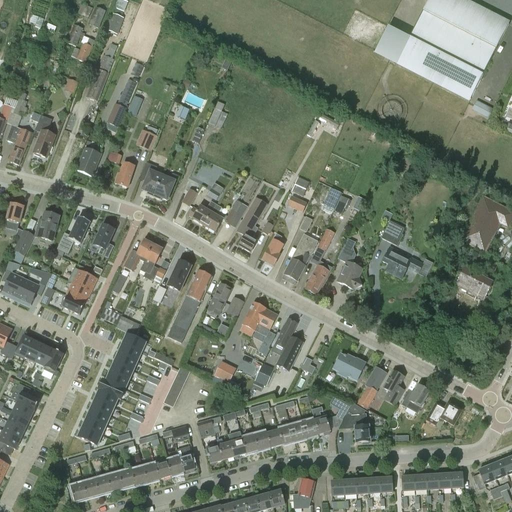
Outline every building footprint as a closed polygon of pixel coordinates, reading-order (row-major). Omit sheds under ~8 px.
[(458,0),(428,0),(409,38),(388,28),(375,52),(391,60),(470,101),(508,26),(458,0)] [(92,9),(82,5),(77,15),(88,19),(92,9)] [(127,12),(115,7),(112,15),(108,24),(104,34),(116,39),(120,28),(123,20),(127,12)] [(105,12),(95,8),(89,26),(98,30),(105,12)] [(94,42),(91,41),(80,36),(83,29),(74,26),(66,45),(76,48),(79,39),(82,40),(80,44),(82,45),(79,51),(75,49),(71,58),(85,64),(93,48),(92,48),(94,42)] [(113,60),(102,56),(97,71),(97,70),(86,99),(97,103),(108,75),(108,74),(113,60)] [(57,69),(52,68),(49,81),(53,82),(57,69)] [(62,76),(56,74),(54,79),(60,82),(62,76)] [(129,79),(120,103),(129,106),(138,83),(129,79)] [(66,91),(76,93),(78,81),(67,80),(66,91)] [(190,84),(184,80),(181,86),(188,90),(190,84)] [(17,103),(16,102),(12,115),(11,115),(7,126),(11,128),(6,142),(15,145),(8,162),(18,166),(26,145),(30,146),(34,136),(17,129),(27,103),(24,102),(27,96),(21,94),(19,100),(18,100),(17,103)] [(129,113),(137,116),(144,99),(136,96),(129,113)] [(10,114),(11,115),(12,115),(16,102),(6,99),(0,116),(0,121),(6,123),(10,114)] [(476,102),(473,110),(489,118),(493,111),(476,102)] [(224,106),(217,103),(208,125),(215,128),(215,127),(221,129),(227,115),(221,112),(224,106)] [(117,129),(125,109),(114,104),(106,124),(117,129)] [(186,118),(190,110),(186,108),(182,117),(186,118)] [(319,115),(317,119),(329,124),(328,127),(336,131),(340,123),(334,120),(333,122),(319,115)] [(53,121),(42,117),(36,132),(42,134),(34,155),(47,160),(56,137),(48,134),(53,121)] [(308,134),(312,136),(318,122),(314,121),(308,134)] [(197,145),(203,131),(197,129),(191,143),(197,145)] [(157,138),(142,131),(135,146),(151,153),(157,138)] [(101,156),(86,150),(77,172),(92,178),(101,156)] [(110,153),(109,162),(120,164),(122,154),(110,153)] [(134,168),(123,164),(116,185),(127,189),(132,173),(134,168)] [(146,196),(153,198),(162,177),(155,174),(157,168),(146,164),(141,178),(146,180),(142,191),(147,193),(146,196)] [(170,180),(162,177),(153,198),(161,202),(162,199),(167,202),(177,177),(172,175),(170,180)] [(308,186),(296,181),(292,191),(303,196),(308,186)] [(197,195),(190,191),(182,203),(189,207),(197,195)] [(340,196),(330,191),(323,206),(333,210),(340,196)] [(307,204),(291,197),(287,207),(302,214),(307,204)] [(342,216),(349,201),(343,198),(336,213),(342,216)] [(254,228),(254,227),(255,228),(267,206),(256,199),(237,233),(244,237),(245,237),(251,227),(254,228)] [(511,219),(511,214),(483,199),(460,241),(483,253),(498,225),(507,229),(511,219)] [(216,206),(214,208),(215,208),(203,227),(215,234),(222,222),(235,230),(248,208),(236,202),(227,218),(219,213),(221,209),(216,206)] [(24,208),(12,205),(7,221),(5,231),(17,234),(24,208)] [(192,220),(203,227),(215,208),(214,208),(210,206),(207,211),(200,207),(198,211),(193,209),(189,217),(193,219),(192,220)] [(388,224),(392,216),(386,213),(382,221),(388,224)] [(59,217),(45,214),(42,225),(39,224),(36,238),(52,242),(59,217)] [(312,221),(305,218),(299,230),(306,234),(312,221)] [(56,253),(67,258),(72,245),(79,248),(89,226),(77,221),(68,239),(63,237),(56,253)] [(273,227),(268,224),(262,233),(268,236),(273,227)] [(402,232),(388,225),(386,228),(380,239),(397,248),(402,236),(401,235),(402,232)] [(113,247),(108,245),(114,232),(101,226),(91,247),(99,250),(97,255),(108,259),(113,247)] [(250,240),(257,229),(255,228),(254,227),(254,228),(251,227),(245,237),(244,237),(238,247),(250,254),(257,244),(250,240)] [(318,249),(325,253),(334,234),(327,231),(318,249)] [(34,237),(25,232),(15,252),(24,256),(34,237)] [(280,238),(276,236),(268,250),(262,261),(273,267),(279,256),(272,252),(280,238)] [(317,244),(303,237),(283,276),(296,283),(309,257),(310,257),(317,244)] [(357,244),(349,240),(339,260),(347,264),(339,280),(340,284),(351,290),(362,286),(362,288),(363,288),(360,278),(364,270),(355,266),(354,262),(357,257),(352,254),(357,244)] [(139,261),(144,264),(146,260),(153,247),(144,242),(137,255),(132,252),(124,268),(133,273),(139,261)] [(511,259),(511,251),(498,245),(495,252),(511,259)] [(146,260),(144,264),(140,272),(145,275),(143,278),(153,283),(155,278),(159,271),(154,267),(162,251),(153,247),(146,260)] [(309,263),(317,267),(304,290),(316,296),(331,269),(319,262),(325,253),(318,249),(317,249),(309,263)] [(422,267),(413,262),(390,251),(384,263),(391,267),(391,270),(392,270),(392,276),(403,281),(408,271),(418,276),(418,275),(426,279),(433,264),(425,261),(422,267)] [(178,262),(168,285),(181,291),(191,268),(178,262)] [(9,283),(1,299),(15,305),(25,283),(11,277),(13,273),(8,270),(3,280),(9,283)] [(165,273),(160,270),(159,271),(155,278),(161,281),(165,273)] [(492,283),(464,270),(456,287),(483,300),(492,283)] [(94,293),(100,280),(82,272),(76,285),(94,293)] [(182,345),(188,333),(199,309),(198,309),(212,278),(199,272),(168,339),(182,345)] [(39,285),(45,288),(50,276),(39,273),(36,279),(41,281),(39,285)] [(121,294),(129,278),(122,275),(114,291),(121,294)] [(25,283),(15,305),(28,311),(35,295),(41,298),(45,289),(40,286),(38,290),(25,283)] [(76,285),(70,297),(88,306),(94,293),(76,285)] [(161,285),(156,295),(161,298),(167,287),(161,285)] [(230,291),(220,286),(207,312),(206,315),(215,319),(216,317),(219,318),(221,314),(219,313),(222,307),(230,291)] [(83,316),(88,306),(70,297),(68,296),(63,307),(83,316)] [(236,319),(243,304),(234,299),(227,314),(236,319)] [(244,325),(255,331),(256,331),(266,310),(254,304),(244,325)] [(100,319),(116,326),(120,317),(104,309),(100,319)] [(256,331),(255,331),(255,332),(267,338),(260,353),(266,356),(270,347),(276,336),(269,332),(277,316),(266,310),(256,331)] [(272,362),(277,364),(287,369),(300,344),(290,339),(296,325),(287,321),(279,338),(275,346),(279,348),(272,362)] [(0,351),(2,352),(0,355),(6,358),(12,346),(6,343),(12,333),(0,326),(0,351)] [(94,330),(77,371),(83,373),(100,333),(94,330)] [(126,336),(122,345),(142,354),(146,344),(126,336)] [(12,346),(6,358),(12,361),(14,357),(24,362),(25,360),(25,359),(33,343),(23,338),(17,349),(12,346)] [(33,343),(25,359),(25,360),(34,364),(42,348),(33,343)] [(122,345),(118,355),(138,363),(142,354),(122,345)] [(42,348),(34,364),(44,369),(52,352),(42,348)] [(44,369),(43,371),(54,376),(63,357),(52,352),(44,369)] [(118,355),(114,364),(133,373),(138,363),(118,355)] [(355,363),(341,356),(333,370),(357,382),(366,364),(357,360),(355,363)] [(312,362),(305,358),(300,369),(312,375),(315,369),(310,366),(312,362)] [(114,364),(109,373),(129,382),(133,373),(114,364)] [(215,376),(229,383),(235,371),(221,364),(215,376)] [(266,388),(274,371),(262,366),(255,383),(266,388)] [(190,373),(180,369),(177,374),(187,379),(189,374),(190,373)] [(359,394),(354,402),(367,410),(377,393),(375,392),(385,374),(376,369),(365,386),(368,387),(363,396),(359,394)] [(404,379),(393,372),(382,391),(388,394),(384,401),(395,407),(403,392),(398,389),(404,379)] [(109,373),(105,383),(125,391),(129,382),(109,373)] [(187,379),(177,374),(175,379),(185,384),(187,379)] [(175,379),(173,384),(182,389),(185,384),(175,379)] [(103,382),(99,391),(119,400),(121,401),(125,391),(105,383),(103,382)] [(180,394),(182,389),(173,384),(170,389),(180,394)] [(14,403),(17,404),(16,404),(34,413),(39,402),(28,396),(30,391),(18,385),(16,391),(19,393),(14,403)] [(430,393),(418,386),(413,396),(407,393),(401,405),(418,414),(430,393)] [(170,389),(168,394),(177,399),(180,394),(170,389)] [(99,391),(95,400),(115,409),(119,400),(99,391)] [(175,404),(177,399),(168,394),(165,399),(175,404)] [(308,397),(309,397),(308,394),(298,397),(299,401),(298,401),(300,406),(309,403),(308,397)] [(329,405),(339,411),(335,418),(341,422),(350,408),(348,405),(333,398),(329,405)] [(165,399),(163,404),(173,409),(175,404),(165,399)] [(95,400),(91,410),(110,418),(115,409),(95,400)] [(448,403),(445,409),(436,404),(426,421),(435,427),(439,419),(454,427),(463,411),(448,403)] [(30,422),(34,413),(16,404),(12,413),(30,422)] [(314,421),(318,435),(331,432),(327,417),(321,419),(319,413),(322,412),(322,409),(312,412),(314,421)] [(91,410),(87,419),(106,428),(110,418),(91,410)] [(30,422),(12,413),(8,423),(25,431),(30,422)] [(367,419),(366,416),(346,417),(347,429),(356,428),(357,444),(370,443),(369,427),(363,428),(362,420),(367,419)] [(87,419),(82,428),(102,437),(106,428),(87,419)] [(196,424),(198,432),(213,428),(212,425),(213,425),(211,420),(196,424)] [(314,421),(302,424),(307,438),(318,435),(314,421)] [(25,431),(8,423),(3,432),(1,431),(1,432),(20,441),(25,431)] [(307,438),(302,424),(290,427),(295,442),(307,438)] [(290,427),(279,431),(283,445),(295,442),(290,427)] [(82,428),(78,438),(98,447),(102,437),(82,428)] [(173,439),(187,435),(187,432),(185,428),(172,431),(174,436),(172,437),(173,439)] [(283,445),(279,431),(267,434),(267,433),(266,433),(271,449),(283,445)] [(0,450),(1,451),(4,446),(15,451),(20,441),(1,432),(0,433),(0,450)] [(235,458),(247,455),(243,440),(242,440),(240,433),(228,436),(230,444),(231,444),(235,458)] [(266,433),(254,437),(259,451),(270,448),(271,449),(266,433)] [(259,451),(254,437),(243,440),(247,455),(259,451)] [(219,447),(223,462),(235,458),(231,444),(230,444),(223,446),(222,441),(217,442),(218,447),(219,447)] [(211,465),(223,462),(219,447),(218,447),(207,451),(211,465)] [(181,450),(183,458),(180,459),(184,474),(188,473),(189,474),(195,473),(194,471),(195,471),(189,448),(181,450)] [(0,453),(0,452),(0,478),(2,479),(8,466),(0,461),(0,453)] [(101,457),(99,452),(90,455),(92,460),(101,457)] [(511,458),(502,462),(508,476),(511,474),(511,458)] [(171,477),(184,474),(180,459),(167,463),(171,477)] [(502,462),(491,467),(496,481),(508,476),(502,462)] [(167,463),(155,466),(159,481),(171,477),(167,463)] [(147,484),(159,481),(155,466),(143,469),(147,484)] [(485,486),(496,481),(491,467),(479,471),(481,476),(473,479),(479,493),(486,490),(485,486)] [(131,471),(130,471),(135,487),(147,484),(143,469),(131,473),(131,471)] [(135,487),(130,471),(118,474),(123,489),(134,486),(135,487)] [(118,474),(106,478),(111,493),(123,489),(118,474)] [(450,475),(451,489),(463,489),(463,474),(450,475)] [(439,490),(451,489),(450,475),(439,476),(439,490)] [(416,491),(428,491),(427,476),(415,477),(416,491)] [(439,490),(439,476),(427,476),(428,491),(433,490),(439,490)] [(404,492),(416,491),(415,477),(403,478),(404,492)] [(99,496),(111,493),(106,478),(94,481),(99,496)] [(380,479),(381,494),(393,493),(392,478),(380,479)] [(381,494),(380,479),(368,480),(369,494),(381,494)] [(316,483),(303,480),(299,496),(292,496),(292,497),(289,497),(289,509),(293,509),(293,510),(308,510),(310,502),(311,502),(316,483)] [(369,494),(368,480),(356,481),(357,495),(369,494)] [(94,481),(82,485),(87,500),(99,496),(94,481)] [(345,496),(344,481),(332,482),(332,497),(345,496)] [(357,495),(356,481),(344,481),(345,496),(357,495)] [(74,503),(87,500),(82,485),(70,488),(74,503)] [(498,488),(502,498),(505,506),(511,503),(506,491),(509,490),(507,485),(498,488)] [(493,501),(502,498),(498,488),(490,492),(493,501)] [(282,491),(270,495),(273,509),(285,506),(283,502),(286,501),(285,490),(282,491)] [(270,495),(258,498),(261,511),(263,511),(273,509),(270,495)] [(261,511),(258,498),(246,501),(248,511),(261,511)] [(248,511),(246,501),(234,505),(235,511),(248,511)] [(372,508),(371,501),(367,501),(368,511),(376,511),(376,508),(372,508)]
